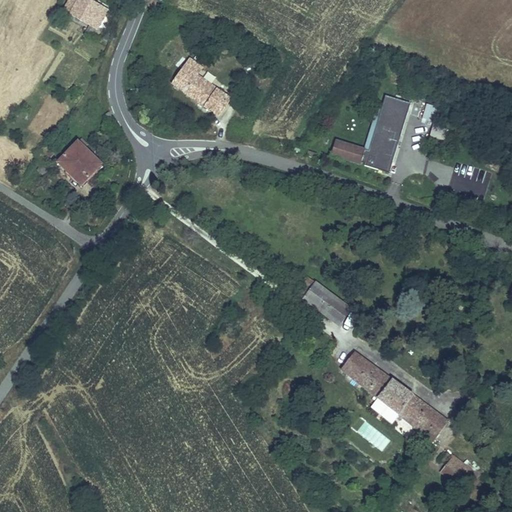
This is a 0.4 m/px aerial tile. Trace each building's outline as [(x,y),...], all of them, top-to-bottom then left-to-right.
[(108,11),(93,3),(92,4),(89,2),(89,0),(88,0),(69,0),(64,11),(90,25),(97,29),(108,11)] [(93,37),(97,29),(90,25),(86,34),(93,37)] [(231,100),(197,76),(203,69),(190,59),(173,83),(184,91),(205,106),(220,116),(231,100)] [(389,173),(410,104),(386,96),(375,131),(369,151),(365,150),(336,141),(331,155),(361,165),(361,163),(365,164),(365,166),(389,173)] [(424,120),(436,122),(438,107),(426,105),(424,120)] [(369,151),(375,131),(371,130),(365,150),(369,151)] [(89,145),(82,139),(78,142),(85,149),(89,145)] [(85,149),(78,142),(58,163),(79,184),(86,177),(88,179),(95,172),(102,165),(85,149)] [(39,152),(28,143),(23,150),(34,159),(35,157),(38,154),(39,152)] [(46,162),(54,154),(45,145),(39,152),(38,154),(46,162)] [(97,174),(104,167),(102,165),(95,172),(97,174)] [(81,186),(88,179),(86,177),(79,184),(81,186)] [(74,189),(66,182),(61,187),(68,195),(74,189)] [(332,311),(340,301),(308,277),(295,293),(320,311),(324,305),(332,311)] [(324,305),(320,311),(339,326),(352,310),(340,301),(332,311),(324,305)] [(433,442),(448,423),(354,353),(341,370),(378,398),(433,442)] [(454,456),(446,467),(471,486),(478,475),(454,456)] [(471,486),(446,467),(441,473),(450,480),(446,485),(462,497),(471,486)]
